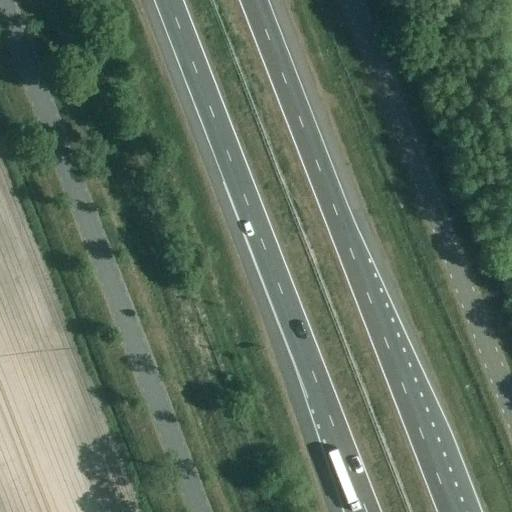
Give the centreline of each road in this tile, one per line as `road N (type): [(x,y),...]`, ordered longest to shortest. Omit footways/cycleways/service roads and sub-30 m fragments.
road 1 (motorway): [(169,0),(367,511)]
road 2 (motorway): [(451,511),(254,0)]
road 3 (tertiary): [(199,511),(2,0)]
road 4 (unclassified): [(511,413),(353,0)]
